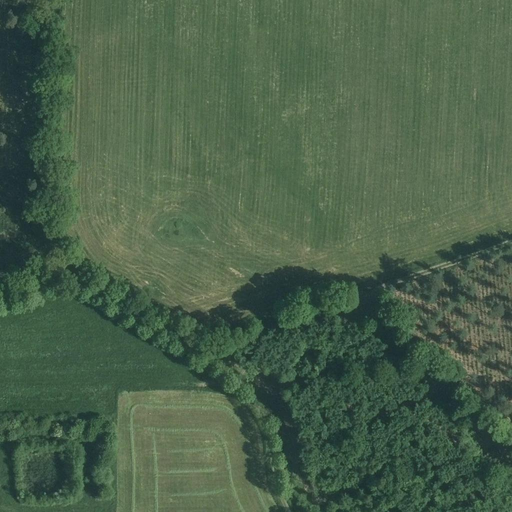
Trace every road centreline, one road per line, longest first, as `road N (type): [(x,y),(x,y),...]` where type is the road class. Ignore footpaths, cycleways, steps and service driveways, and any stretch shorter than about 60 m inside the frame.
road 1 (track): [(511,240),(361,294),(362,306),(511,462)]
road 2 (track): [(290,511),(276,487),(265,417),(226,382)]
